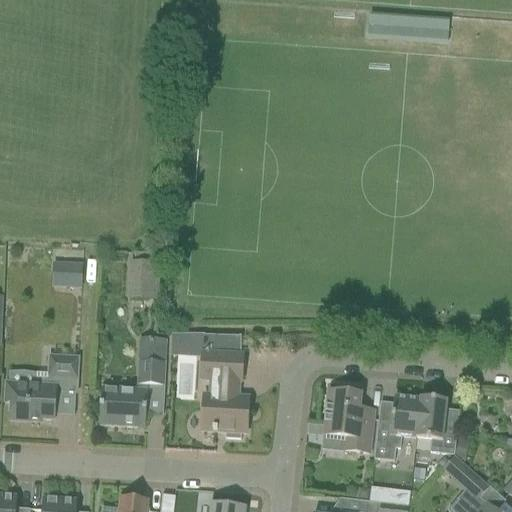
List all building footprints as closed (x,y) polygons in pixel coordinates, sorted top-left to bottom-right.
[(372,17),(371,39),(451,42),(451,20),(372,17)] [(156,302),(158,257),(134,256),(133,265),(130,264),(128,301),(156,302)] [(66,263),(64,288),(81,289),(82,264),(66,263)] [(199,365),(198,383),(210,384),(210,398),(203,398),(201,434),(224,435),(224,441),(240,442),(241,436),(245,436),(247,400),(237,400),(238,384),(240,384),(242,358),(239,358),(240,340),(222,340),(221,357),(200,356),(199,365)] [(6,386),(5,405),(10,406),(9,423),(29,424),(29,421),(41,422),(54,423),(55,408),(58,405),(59,394),(75,395),(76,375),(77,358),(48,357),(47,376),(46,389),(8,387),(6,386)] [(100,408),(99,428),(145,431),(147,394),(163,395),(164,375),(164,366),(147,365),(145,393),(136,392),(101,390),(100,408)] [(329,394),(324,430),(340,432),(339,439),(344,440),(343,453),(368,456),(372,420),(357,419),(360,397),(354,397),(355,395),(353,393),(349,392),(344,392),(342,393),(342,395),(329,394)] [(378,421),(375,441),(373,462),(393,464),(395,451),(400,452),(401,439),(416,441),(420,401),(419,402),(394,399),(391,426),(379,424),(379,421),(378,421)] [(420,401),(416,441),(430,443),(429,455),(453,458),(457,424),(444,423),(446,404),(440,403),(437,401),(433,400),(429,400),(425,401),(420,401)] [(454,459),(464,465),(471,443),(460,439),(454,459)] [(443,471),(442,472),(452,481),(453,479),(466,491),(478,502),(480,499),(488,491),(453,459),(448,465),(443,471)] [(443,461),(438,466),(443,471),(448,465),(443,461)] [(358,493),(357,502),(369,503),(370,491),(361,490),(358,493)] [(371,491),(370,504),(380,506),(385,506),(387,492),(371,491)] [(466,491),(456,502),(458,503),(467,511),(494,511),(486,505),(480,499),(478,502),(466,491)] [(15,511),(16,500),(0,498),(0,511),(15,511)] [(162,498),(160,511),(173,511),(175,499),(162,498)] [(135,502),(120,500),(119,507),(120,507),(119,511),(109,511),(102,511),(101,511),(145,511),(146,504),(135,503),(135,502)] [(75,511),(76,504),(42,501),(41,511),(75,511)]
